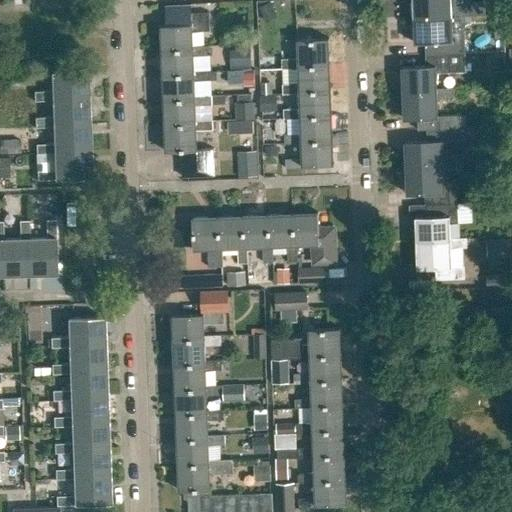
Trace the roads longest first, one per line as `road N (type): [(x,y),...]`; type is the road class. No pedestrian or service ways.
road 1 (residential): [(377,511),(354,0)]
road 2 (residential): [(137,511),(120,0)]
